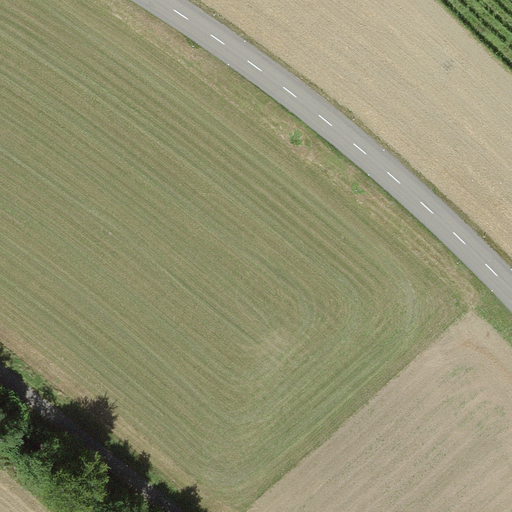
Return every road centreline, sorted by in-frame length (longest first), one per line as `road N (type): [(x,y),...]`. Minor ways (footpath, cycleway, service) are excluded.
road 1 (tertiary): [(160,0),(290,91),(511,290)]
road 2 (track): [(169,511),(0,377)]
